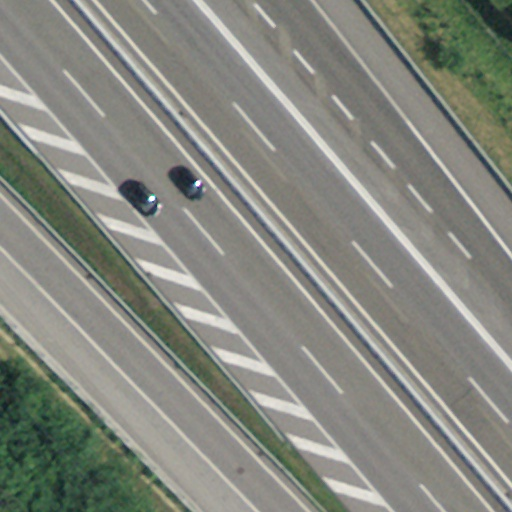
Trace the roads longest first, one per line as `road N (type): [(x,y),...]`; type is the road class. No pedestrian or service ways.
road 1 (motorway): [(0,21),(425,511)]
road 2 (motorway): [(511,435),(135,0)]
road 3 (motorway): [(0,235),(264,511)]
road 4 (motorway): [(511,280),(274,0)]
road 5 (track): [(0,349),(161,511)]
